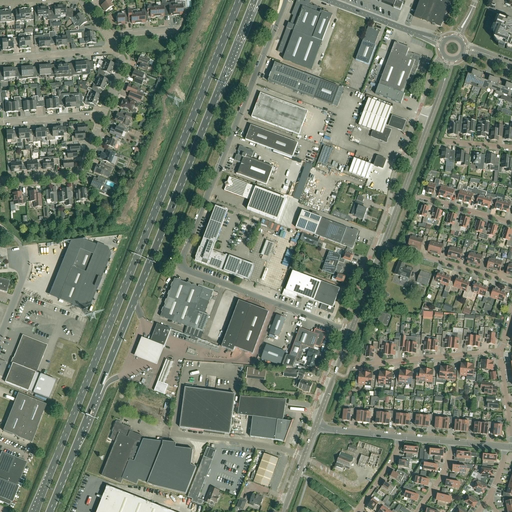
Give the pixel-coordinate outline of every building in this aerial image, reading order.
[(104,0),(106,2),(101,5),(105,12),(113,6),(111,3),(114,0),(113,0),(104,0)] [(328,11),(327,10),(324,9),(323,12),(321,11),(322,9),(303,2),(303,1),(300,0),(297,0),(296,4),(296,5),(293,14),(295,15),(291,24),(288,23),(287,28),(286,28),(278,52),(285,54),(283,59),(312,70),(322,41),(332,15),(327,14),(328,11)] [(443,21),(445,15),(447,14),(446,12),(449,6),(451,5),(450,3),(450,0),(420,0),(414,17),(433,24),(436,25),(438,26),(441,27),(442,24),(444,23),(443,21)] [(170,16),(176,15),(175,1),(175,5),(171,6),(171,3),(166,3),(166,10),(169,10),(170,16)] [(175,1),(176,15),(183,15),(183,9),(186,9),(185,2),(180,2),(180,1),(175,1)] [(163,11),(166,10),(166,3),(160,3),(161,6),(156,7),(157,17),(164,16),(163,11)] [(146,4),(147,8),(147,12),(147,13),(150,13),(150,17),(157,17),(156,7),(152,7),(152,4),(146,4)] [(55,15),(52,15),(52,20),(58,20),(57,18),(60,18),(60,6),(54,7),(55,15)] [(66,16),(69,17),(72,9),(69,8),(68,11),(65,9),(65,6),(60,6),(60,18),(61,18),(60,15),(66,15),(67,15),(66,16)] [(43,8),(43,16),(43,19),(47,19),(47,20),(52,20),(52,15),(49,16),(48,7),(43,8)] [(16,21),(25,21),(24,8),(23,9),(22,9),(21,9),(19,10),(15,11),(16,21)] [(24,8),(25,21),(34,20),(33,14),(30,14),(30,9),(27,9),(26,9),(25,8),(24,8)] [(40,17),(43,16),(43,8),(37,8),(38,16),(35,16),(35,22),(38,22),(38,19),(39,19),(40,18),(40,17)] [(142,13),(138,13),(137,13),(138,23),(145,23),(145,17),(148,17),(147,13),(147,12),(147,8),(144,8),(144,10),(142,10),(142,13)] [(73,18),(77,22),(84,17),(81,13),(78,15),(74,13),(76,11),(72,9),(69,17),(72,19),(72,17),(73,18)] [(138,23),(137,13),(137,10),(131,11),(131,9),(127,9),(128,18),(131,18),(132,24),(138,23)] [(5,10),(6,22),(14,21),(14,15),(11,16),(11,10),(8,10),(7,10),(6,10),(5,10)] [(117,17),(116,17),(116,21),(117,21),(118,25),(125,24),(124,19),(127,19),(126,11),(121,11),(121,14),(117,15),(117,17)] [(78,27),(78,30),(86,30),(87,30),(87,26),(82,27),(81,27),(80,27),(87,22),(84,17),(77,22),(73,25),(75,27),(78,27)] [(511,21),(510,21),(511,20),(508,20),(507,20),(508,19),(505,19),(499,17),(494,32),(493,33),(493,34),(493,35),(493,36),(493,37),(494,37),(494,38),(494,39),(495,40),(495,41),(496,42),(497,42),(497,43),(498,43),(499,44),(511,48),(511,21)] [(374,47),(380,32),(372,29),(373,28),(368,26),(363,41),(356,60),(368,65),(375,47),(374,47)] [(82,39),(94,38),(94,32),(86,33),(86,30),(78,30),(78,33),(81,33),(82,39)] [(66,31),(66,37),(61,37),(62,46),(67,45),(67,38),(70,37),(70,32),(69,31),(66,31)] [(52,38),(52,32),(49,32),(49,34),(44,35),(45,47),(50,47),(49,38),(52,38)] [(56,46),(62,46),(61,37),(56,37),(55,32),(52,32),(52,38),(55,38),(56,46)] [(24,49),(25,49),(24,34),(20,35),(18,36),(19,38),(16,38),(16,44),(19,43),(20,49),(22,49),(23,49),(24,49)] [(24,34),(25,49),(26,49),(27,49),(28,48),(31,48),(30,43),(33,42),(33,37),(24,37),(24,34)] [(39,48),(45,47),(44,35),(43,35),(34,36),(34,40),(38,40),(39,48)] [(16,44),(16,38),(7,39),(8,51),(9,51),(10,50),(11,50),(14,50),(13,44),(16,44)] [(94,40),(94,38),(82,39),(83,44),(88,44),(89,47),(93,46),(93,43),(96,43),(96,40),(94,40)] [(7,51),(8,51),(7,39),(0,39),(0,45),(2,45),(3,50),(5,50),(6,51),(7,51)] [(403,94),(403,93),(406,84),(410,86),(421,57),(408,52),(409,49),(394,43),(379,85),(403,94)] [(146,58),(140,56),(137,63),(140,64),(139,68),(147,71),(148,67),(147,67),(150,60),(150,59),(147,58),(146,58)] [(85,61),(80,61),(80,63),(81,73),(81,75),(90,75),(90,73),(90,71),(90,70),(90,66),(87,66),(86,66),(85,61)] [(102,63),(101,65),(112,69),(114,64),(106,61),(104,61),(103,63),(102,63)] [(75,67),(72,67),(72,76),(81,75),(81,73),(80,63),(75,63),(76,66),(75,67)] [(275,63),(276,63),(269,81),(268,81),(333,106),(333,105),(340,87),(275,63)] [(63,77),(63,74),(62,64),(57,65),(58,68),(57,69),(54,69),(54,71),(54,75),(55,75),(55,78),(63,77)] [(67,64),(62,64),(63,74),(63,77),(72,77),(72,76),(72,67),(68,68),(68,67),(67,64)] [(45,78),(45,75),(44,66),(44,65),(39,65),(40,66),(39,66),(39,72),(36,72),(36,78),(38,78),(38,77),(42,76),(42,78),(45,78)] [(54,77),(54,75),(54,71),(50,71),(50,65),(44,66),(45,75),(48,75),(48,78),(54,77)] [(99,68),(97,73),(103,75),(104,72),(110,74),(112,69),(101,65),(100,65),(99,68)] [(4,78),(9,78),(9,68),(8,69),(8,68),(7,67),(4,68),(3,68),(3,69),(3,75),(0,75),(0,76),(1,81),(4,81),(4,78)] [(22,80),(27,79),(27,76),(27,67),(21,68),(21,74),(18,74),(18,80),(22,80)] [(27,67),(27,76),(27,79),(27,78),(36,78),(36,72),(33,73),(32,67),(27,67)] [(17,80),(18,80),(18,74),(15,74),(14,68),(9,68),(9,78),(17,77),(17,80)] [(134,70),(132,77),(135,78),(134,82),(141,85),(143,81),(142,81),(144,74),(144,73),(141,72),(140,72),(134,70)] [(473,86),(478,73),(473,71),(471,75),(468,74),(465,83),(469,85),(473,86)] [(102,78),(103,75),(97,73),(98,73),(96,78),(98,79),(99,80),(98,82),(106,85),(108,80),(102,78)] [(482,79),(483,75),(478,73),(473,86),(479,88),(482,89),(485,81),(482,79)] [(487,91),(488,88),(491,89),(495,80),(489,78),(488,82),(485,81),(482,89),(487,91)] [(499,86),(500,82),(495,80),(491,89),(494,90),(494,93),(499,95),(502,87),(499,86)] [(88,87),(88,88),(92,89),(97,91),(98,88),(104,90),(106,85),(98,82),(97,85),(96,85),(94,84),(92,89),(88,87)] [(506,101),(511,86),(506,84),(505,88),(502,87),(499,95),(502,96),(501,99),(506,101)] [(97,91),(92,89),(88,88),(82,85),(81,89),(89,92),(87,96),(98,101),(100,96),(94,93),(95,90),(97,91)] [(131,99),(132,98),(140,101),(143,95),(136,92),(138,89),(128,85),(126,92),(129,93),(128,97),(131,99)] [(405,94),(403,93),(403,94),(379,85),(375,94),(401,104),(405,94)] [(299,135),(308,111),(261,93),(252,117),(299,135)] [(70,94),(61,94),(62,105),(65,105),(66,108),(71,108),(70,98),(70,94)] [(32,102),(29,102),(30,111),(36,111),(35,103),(38,102),(38,101),(38,96),(36,96),(33,97),(32,100),(32,102)] [(47,110),(53,109),(52,100),(49,100),(49,99),(48,96),(43,96),(43,98),(42,98),(42,101),(43,101),(43,102),(46,102),(47,110)] [(79,103),(79,101),(79,96),(75,96),(75,97),(70,98),(71,108),(76,107),(76,104),(79,103)] [(98,101),(87,96),(84,103),(86,105),(89,106),(90,104),(91,104),(96,106),(98,101)] [(20,104),(20,100),(20,97),(14,97),(14,103),(11,103),(12,112),(18,112),(17,104),(20,104)] [(52,97),(52,100),(53,109),(59,109),(58,101),(61,101),(61,97),(52,97)] [(8,98),(2,98),(2,105),(5,105),(6,113),(12,112),(11,103),(8,104),(8,98)] [(120,107),(128,110),(131,111),(131,113),(134,114),(135,114),(136,111),(136,110),(133,108),(134,104),(135,100),(128,98),(129,98),(128,101),(127,101),(123,99),(120,107)] [(386,143),(391,130),(385,128),(390,115),(393,107),(369,98),(363,113),(360,122),(358,125),(373,131),(370,137),(386,143)] [(24,111),(30,111),(29,102),(26,102),(26,101),(24,99),(20,100),(20,104),(23,103),(24,111)] [(511,116),(511,115),(511,111),(506,108),(505,109),(501,107),(499,111),(511,116)] [(115,120),(124,124),(123,124),(128,126),(130,122),(130,121),(132,115),(126,113),(125,116),(117,113),(115,120)] [(407,122),(392,116),(387,126),(403,133),(407,122)] [(458,127),(461,127),(462,121),(458,121),(458,122),(456,122),(456,125),(450,124),(450,127),(449,127),(448,130),(450,130),(449,135),(457,135),(458,127)] [(464,123),(463,134),(470,135),(471,132),(474,132),(475,121),(468,121),(468,123),(464,123)] [(478,132),(477,137),(484,137),(485,133),(488,133),(489,122),(483,122),(483,126),(478,126),(478,129),(477,129),(477,132),(478,132)] [(124,128),(125,127),(119,124),(117,127),(116,127),(115,129),(112,128),(109,133),(114,135),(114,134),(121,137),(123,132),(126,133),(127,130),(124,128)] [(492,129),(491,140),(498,141),(498,136),(502,137),(503,126),(496,125),(496,129),(492,129)] [(57,127),(58,137),(61,136),(61,137),(63,137),(64,142),(67,141),(66,134),(66,133),(63,133),(63,127),(61,127),(61,126),(58,126),(58,127),(57,127)] [(251,126),(246,140),(293,157),(298,143),(251,126)] [(49,134),(50,141),(55,140),(55,137),(58,137),(57,127),(52,128),(52,134),(49,134)] [(33,136),(33,142),(39,142),(38,138),(41,138),(40,129),(40,128),(37,128),(37,129),(35,129),(36,135),(33,136)] [(40,129),(41,138),(46,137),(47,141),(50,141),(49,134),(46,135),(46,128),(40,129)] [(30,142),(33,142),(33,136),(30,136),(29,130),(28,130),(28,129),(24,129),(24,130),(24,139),(27,139),(27,140),(28,142),(30,142)] [(13,137),(12,131),(11,131),(10,130),(7,130),(7,131),(6,131),(7,141),(11,140),(11,144),(16,143),(16,137),(13,137)] [(16,137),(16,143),(22,143),(22,139),(24,139),(24,130),(18,130),(19,137),(16,137)] [(78,132),(75,132),(75,136),(72,137),(72,142),(78,142),(78,138),(85,138),(84,132),(78,132)] [(121,140),(115,138),(113,141),(107,138),(105,145),(114,148),(116,144),(119,145),(121,140)] [(77,151),(80,151),(79,145),(73,145),(72,142),(66,143),(66,148),(70,148),(70,152),(77,151)] [(266,185),(273,167),(251,158),(252,157),(254,151),(240,146),(234,160),(240,163),(240,162),(242,163),(238,174),(266,185)] [(106,154),(102,153),(99,158),(103,160),(111,164),(114,156),(119,158),(120,155),(111,151),(107,149),(105,153),(106,153),(106,154)] [(450,154),(450,150),(442,149),(441,159),(445,159),(445,160),(445,161),(449,161),(449,163),(454,163),(455,156),(451,155),(450,154)] [(70,152),(67,152),(67,156),(64,156),(64,162),(71,161),(70,158),(77,157),(77,151),(70,152)] [(468,166),(469,156),(465,155),(466,152),(458,152),(456,162),(462,163),(461,165),(468,166)] [(473,164),(475,164),(475,165),(476,166),(478,167),(477,170),(483,170),(484,159),(481,158),(481,154),(474,153),(473,164)] [(489,165),(490,166),(490,170),(498,171),(499,167),(499,163),(495,163),(495,155),(493,155),(493,154),(490,154),(490,155),(487,154),(486,164),(489,165)] [(511,159),(510,159),(511,156),(503,155),(502,161),(501,161),(501,164),(502,164),(502,168),(507,168),(506,171),(511,171),(511,159)] [(377,156),(373,166),(383,169),(387,160),(377,156)] [(40,163),(40,166),(43,166),(43,170),(48,169),(48,157),(39,158),(40,160),(40,163)] [(53,165),(56,165),(55,157),(48,157),(48,169),(54,169),(53,165)] [(368,179),(372,169),(373,166),(369,164),(363,162),(354,158),(353,162),(349,172),(361,177),(368,179)] [(21,165),(24,165),(24,160),(21,161),(21,162),(16,163),(17,172),(22,171),(21,165)] [(27,160),(24,160),(24,165),(27,165),(27,171),(32,170),(32,161),(27,162),(27,160)] [(37,163),(40,163),(40,160),(37,160),(37,161),(32,161),(32,170),(38,170),(37,163)] [(11,172),(17,172),(16,163),(11,163),(11,162),(8,162),(8,165),(11,165),(11,172)] [(113,168),(105,165),(104,167),(105,168),(104,168),(96,165),(96,167),(95,167),(94,168),(94,169),(94,170),(94,171),(94,172),(105,176),(107,172),(111,174),(113,168)] [(106,179),(100,177),(99,179),(97,180),(94,178),(91,186),(100,190),(101,186),(102,187),(103,186),(106,179)] [(247,210),(278,221),(287,199),(229,177),(228,182),(224,183),(226,185),(224,191),(250,201),(247,210)] [(434,190),(437,191),(440,180),(436,179),(434,184),(429,183),(426,193),(433,195),(434,190)] [(440,180),(437,191),(440,192),(438,196),(445,198),(448,188),(439,186),(440,180)] [(453,195),(455,196),(456,196),(459,184),(457,191),(448,188),(445,198),(452,200),(453,195)] [(459,201),(464,202),(468,187),(459,184),(456,196),(455,196),(455,198),(457,199),(457,200),(459,201)] [(473,189),(468,187),(464,202),(470,204),(472,200),(474,200),(476,194),(477,190),(478,188),(474,187),(473,189)] [(70,189),(62,189),(62,192),(58,192),(59,196),(60,202),(65,202),(66,202),(66,206),(72,205),(71,196),(72,196),(72,193),(71,192),(70,189)] [(78,189),(78,191),(74,191),(74,194),(75,193),(76,202),(80,201),(80,200),(87,199),(87,195),(86,195),(86,190),(85,189),(78,189)] [(51,193),(51,191),(51,190),(46,190),(46,200),(47,200),(47,202),(47,203),(48,203),(51,203),(52,203),(57,203),(56,192),(51,193)] [(477,205),(483,206),(485,197),(487,192),(477,190),(476,194),(474,200),(475,199),(477,200),(476,205),(477,205)] [(41,193),(37,194),(37,191),(30,192),(30,196),(29,196),(30,198),(30,199),(31,199),(31,202),(34,201),(35,207),(42,207),(41,193)] [(13,193),(14,205),(22,204),(26,204),(25,197),(22,197),(22,196),(21,192),(13,193)] [(483,206),(489,208),(490,204),(493,205),(495,199),(485,197),(483,206)] [(495,199),(493,205),(493,204),(496,204),(495,209),(501,211),(504,201),(495,198),(495,199)] [(362,204),(357,201),(353,211),(356,212),(355,215),(358,216),(358,218),(363,220),(367,209),(361,207),(362,204)] [(511,210),(511,208),(511,203),(504,201),(501,211),(508,213),(509,208),(511,209),(511,210)] [(424,217),(423,222),(427,224),(430,213),(427,212),(428,210),(427,209),(427,207),(421,205),(419,211),(420,212),(419,216),(424,217)] [(216,206),(202,243),(195,261),(249,281),(255,266),(226,255),(225,256),(212,251),(227,211),(216,206)] [(433,214),(430,213),(427,224),(431,225),(433,219),(438,221),(439,217),(440,217),(442,211),(436,210),(435,211),(433,211),(433,214)] [(296,228),(315,235),(352,249),(359,232),(321,218),(302,211),(296,228)] [(455,231),(458,221),(455,220),(456,217),(454,217),(455,215),(449,213),(447,219),(448,220),(447,223),(452,225),(451,230),(455,231)] [(460,221),(458,221),(455,231),(454,236),(458,237),(461,227),(466,229),(467,225),(468,225),(470,219),(463,217),(463,219),(461,219),(460,221)] [(482,225),(483,223),(476,221),(475,227),(476,227),(475,231),(480,233),(478,238),(483,239),(486,229),(483,228),(484,225),(482,225)] [(275,230),(280,233),(283,227),(278,224),(275,230)] [(486,229),(483,239),(487,240),(489,235),(494,237),(495,233),(496,233),(498,227),(491,225),(491,227),(489,227),(488,229),(486,229)] [(508,240),(506,246),(511,247),(511,242),(511,235),(511,236),(511,233),(510,233),(511,231),(504,229),(503,235),(504,235),(503,239),(508,240)] [(408,246),(414,248),(417,238),(413,236),(414,233),(409,232),(407,239),(410,240),(408,246)] [(314,246),(317,239),(302,234),(300,241),(314,246)] [(422,243),(425,244),(427,237),(424,236),(423,239),(417,238),(414,248),(420,250),(422,243)] [(431,238),(428,238),(427,244),(429,245),(428,252),(434,253),(437,243),(431,241),(431,238)] [(267,261),(274,244),(268,241),(262,259),(267,261)] [(243,250),(249,252),(253,244),(247,242),(243,250)] [(444,242),(443,245),(437,243),(434,253),(440,255),(442,249),(445,250),(447,243),(444,242)] [(447,257),(454,259),(456,249),(457,246),(455,245),(455,244),(452,244),(451,244),(448,243),(446,250),(449,251),(447,257)] [(79,247),(58,299),(72,305),(73,305),(82,309),(89,306),(96,287),(98,288),(97,286),(99,279),(102,279),(100,278),(109,255),(106,248),(102,246),(97,244),(97,245),(95,248),(93,253),(79,247)] [(454,259),(460,261),(462,254),(465,255),(466,248),(463,248),(463,250),(456,249),(454,259)] [(477,251),(468,249),(466,256),(469,256),(467,263),(473,265),(476,254),(477,251)] [(322,271),(326,272),(327,269),(333,271),(335,272),(334,273),(339,275),(340,275),(342,267),(337,265),(338,262),(344,264),(345,260),(340,258),(339,259),(337,258),(332,256),(333,253),(329,252),(322,271)] [(345,260),(351,262),(353,256),(345,253),(344,256),(341,255),(341,256),(333,253),(332,256),(337,258),(339,259),(340,258),(345,260)] [(481,260),(484,261),(486,254),(483,253),(482,256),(476,254),(473,265),(479,266),(481,260)] [(487,268),(493,270),(496,260),(490,258),(490,255),(488,254),(486,261),(488,262),(487,268)] [(501,265),(504,266),(506,260),(503,259),(497,257),(496,260),(493,270),(499,272),(501,265)] [(401,276),(409,279),(413,268),(405,265),(405,264),(399,262),(394,274),(400,276),(401,276)] [(327,269),(326,272),(333,275),(332,280),(336,282),(336,280),(343,283),(345,277),(340,275),(339,275),(334,273),(335,272),(333,271),(327,269)] [(310,300),(317,280),(293,271),(286,290),(284,289),(282,296),(295,300),(297,295),(310,300)] [(421,271),(417,282),(427,286),(431,275),(421,271)] [(441,284),(445,274),(439,272),(437,276),(434,275),(430,286),(435,287),(437,282),(441,284)] [(450,276),(445,274),(441,284),(446,286),(444,291),(448,292),(453,281),(452,282),(450,281),(451,279),(449,278),(450,276)] [(0,290),(7,292),(10,281),(0,277),(0,290)] [(455,282),(453,281),(448,292),(449,293),(451,286),(460,289),(463,280),(459,278),(458,280),(456,279),(455,282)] [(202,289),(177,280),(175,279),(160,316),(188,327),(202,289)] [(340,289),(321,282),(317,280),(310,300),(322,304),(320,310),(333,314),(335,309),(333,308),(340,289)] [(468,281),(463,280),(460,289),(464,291),(462,297),(467,299),(467,298),(471,286),(471,287),(468,286),(469,284),(468,283),(468,281)] [(471,286),(467,298),(471,299),(473,293),(478,295),(482,285),(477,283),(476,285),(475,284),(474,287),(471,286)] [(425,289),(419,287),(412,285),(410,290),(424,294),(425,289)] [(487,298),(490,291),(489,293),(487,292),(488,289),(486,289),(487,287),(482,285),(478,295),(487,298)] [(203,287),(202,289),(188,327),(203,332),(209,315),(205,313),(213,291),(203,287)] [(492,292),(490,291),(487,298),(488,297),(497,300),(500,290),(495,288),(495,290),(493,290),(492,292)] [(505,292),(500,290),(497,300),(506,303),(506,304),(508,298),(505,297),(506,294),(504,294),(505,292)] [(222,347),(233,351),(235,348),(251,305),(239,301),(222,347)] [(251,305),(235,348),(253,354),(269,312),(251,305)] [(381,312),(377,322),(387,326),(391,316),(381,312)] [(279,337),(286,318),(277,315),(270,334),(279,337)] [(171,329),(157,324),(150,341),(150,342),(164,347),(171,329)] [(473,336),(472,346),(478,347),(478,345),(479,345),(480,342),(483,343),(484,332),(484,327),(481,327),(480,331),(479,331),(478,337),(473,336)] [(314,333),(300,328),(289,356),(296,359),(297,358),(301,345),(313,349),(315,345),(320,347),(326,333),(315,329),(314,333)] [(488,342),(488,344),(495,344),(495,338),(494,338),(495,334),(489,334),(490,328),(485,328),(484,339),(487,339),(487,342),(488,342)] [(467,346),(472,346),(473,336),(468,336),(469,330),(464,330),(463,341),(466,341),(466,344),(467,344),(467,346)] [(447,338),(448,332),(443,332),(442,343),(445,343),(445,346),(446,346),(446,348),(451,349),(452,338),(447,338)] [(453,333),(452,338),(451,349),(456,349),(457,347),(458,347),(459,345),(461,345),(462,334),(453,333)] [(430,351),(431,341),(426,340),(427,335),(422,334),(421,345),(424,345),(423,348),(425,348),(425,350),(430,351)] [(383,352),(383,354),(388,355),(389,345),(384,344),(384,339),(383,339),(383,335),(379,335),(379,338),(380,338),(379,349),(382,350),(381,352),(383,352)] [(13,363),(12,363),(5,382),(49,399),(56,380),(36,372),(37,368),(46,346),(23,336),(14,359),(13,360),(12,362),(13,363)] [(403,347),(402,350),(404,350),(404,352),(409,353),(411,337),(401,336),(400,347),(403,347)] [(436,341),(431,341),(430,351),(435,351),(436,349),(437,349),(437,347),(440,347),(441,336),(437,336),(436,341)] [(411,337),(409,353),(414,353),(414,351),(416,351),(416,349),(419,349),(420,338),(411,337)] [(164,348),(142,339),(134,357),(156,366),(164,348)] [(394,345),(389,345),(388,355),(393,355),(393,353),(395,354),(395,351),(398,351),(399,340),(394,340),(394,345)] [(377,353),(378,342),(373,342),(373,347),(368,347),(367,351),(366,351),(366,357),(372,358),(372,356),(374,356),(374,353),(377,353)] [(267,345),(261,359),(280,366),(285,352),(267,345)] [(305,365),(306,365),(313,368),(316,359),(318,353),(309,350),(308,353),(307,357),(305,362),(305,364),(305,365)] [(286,355),(282,366),(293,367),(296,359),(289,356),(286,355)] [(478,363),(478,368),(485,369),(485,370),(488,371),(488,369),(492,370),(493,362),(482,361),(481,364),(478,363)] [(466,376),(468,365),(461,364),(460,371),(457,370),(457,378),(460,378),(460,375),(466,376)] [(474,365),(468,365),(466,376),(472,377),(472,378),(476,379),(476,372),(473,372),(474,365)] [(440,378),(446,379),(447,368),(441,367),(440,374),(437,374),(436,380),(440,380),(440,378)] [(454,369),(447,368),(446,379),(452,380),(452,381),(455,382),(456,376),(453,375),(454,369)] [(257,373),(254,373),(254,379),(267,380),(268,371),(257,370),(257,373)] [(301,383),(299,387),(299,388),(304,390),(304,391),(306,392),(308,391),(309,392),(312,384),(302,381),(303,378),(305,373),(299,371),(284,370),(284,376),(297,377),(297,376),(300,377),(298,382),(301,383)] [(422,381),(425,382),(427,370),(420,370),(420,376),(417,376),(416,383),(422,384),(422,381)] [(433,371),(427,370),(425,382),(429,382),(429,385),(435,385),(435,378),(432,378),(433,371)] [(402,383),(405,383),(406,372),(400,371),(399,378),(396,378),(395,385),(401,386),(402,383)] [(379,384),(385,384),(386,373),(380,372),(379,379),(376,379),(375,385),(379,385),(379,384)] [(411,388),(414,388),(415,380),(412,379),(413,373),(406,372),(405,383),(411,384),(411,388)] [(359,384),(365,385),(366,374),(359,373),(359,380),(356,379),(355,386),(358,386),(359,384)] [(393,374),(386,373),(385,384),(391,385),(391,387),(394,387),(395,381),(392,380),(393,374)] [(372,374),(366,374),(365,385),(371,386),(371,387),(374,388),(375,381),(372,381),(372,374)] [(158,381),(155,390),(164,394),(168,385),(158,381)] [(492,387),(492,384),(481,383),(481,389),(485,389),(485,394),(496,395),(496,387),(492,387)] [(205,429),(207,429),(210,429),(210,431),(230,434),(235,394),(185,387),(180,427),(206,431),(205,430),(205,429)] [(31,442),(46,405),(18,393),(14,403),(3,431),(31,442)] [(250,437),(275,440),(285,441),(285,442),(291,426),(291,422),(283,421),(286,400),(240,397),(239,410),(253,412),(250,437)] [(494,409),(494,408),(498,409),(498,402),(494,401),(494,398),(487,397),(486,408),(491,408),(491,409),(491,410),(494,410),(494,409)] [(353,415),(354,409),(344,408),(344,416),(343,416),(341,420),(343,420),(343,421),(349,421),(350,421),(350,415),(353,415)] [(364,410),(363,423),(363,422),(369,423),(370,417),(373,417),(374,409),(370,408),(370,410),(364,410)] [(357,415),(357,422),(363,422),(363,423),(364,410),(355,409),(354,415),(357,415)] [(382,424),(384,411),(374,410),(374,416),(377,417),(376,423),(377,424),(377,423),(382,424)] [(461,432),(462,419),(459,418),(460,416),(459,411),(454,410),(452,424),(455,424),(455,431),(461,431),(461,432)] [(384,411),(382,424),(383,424),(389,424),(389,425),(389,418),(393,418),(393,411),(387,411),(386,414),(384,414),(384,411)] [(402,425),(403,412),(394,411),(394,418),(397,418),(396,425),(402,425)] [(402,425),(408,426),(409,419),(412,420),(413,413),(403,412),(402,425)] [(422,427),(423,414),(423,416),(420,416),(420,412),(414,412),(413,419),(416,419),(416,426),(417,426),(417,427),(421,428),(421,426),(422,426),(422,427)] [(433,415),(423,414),(422,427),(423,427),(423,428),(427,428),(427,427),(428,427),(429,421),(432,421),(433,415)] [(433,422),(436,422),(435,429),(436,429),(436,428),(436,429),(440,430),(441,429),(443,416),(433,416),(433,422)] [(443,416),(441,429),(442,429),(442,430),(447,430),(448,430),(448,423),(451,424),(452,417),(443,416)] [(465,419),(462,419),(461,432),(467,432),(468,426),(471,426),(472,418),(465,418),(465,419)] [(481,434),(482,421),(473,420),(472,427),(475,427),(474,434),(475,434),(475,433),(480,434),(481,434)] [(487,435),(488,428),(491,428),(491,422),(488,422),(488,425),(482,424),(482,421),(481,434),(487,435)] [(496,423),(492,422),(492,429),(495,429),(494,436),(494,435),(500,436),(501,435),(502,435),(502,432),(501,431),(501,426),(495,425),(496,423)] [(113,432),(110,439),(115,441),(102,476),(121,483),(123,479),(137,484),(138,480),(147,483),(147,484),(154,486),(186,494),(196,467),(191,465),(193,450),(176,447),(176,443),(163,441),(163,442),(143,439),(134,461),(130,460),(137,442),(139,443),(139,442),(140,442),(142,436),(133,432),(133,433),(130,432),(131,428),(122,424),(117,423),(116,424),(115,427),(117,428),(116,429),(115,429),(113,432)] [(357,448),(381,456),(383,450),(359,442),(357,447),(357,448)] [(408,446),(404,445),(404,448),(404,453),(406,453),(406,456),(410,457),(412,457),(413,454),(418,454),(418,448),(408,447),(408,446)] [(212,461),(216,451),(207,447),(203,458),(206,459),(212,461)] [(441,457),(443,457),(443,452),(444,452),(444,449),(441,449),(441,451),(430,450),(429,455),(434,456),(434,460),(440,461),(441,457)] [(459,458),(458,461),(465,462),(465,459),(470,459),(471,454),(460,453),(460,451),(457,451),(457,454),(457,458),(459,458)] [(0,500),(9,504),(26,463),(2,453),(0,458),(0,500)] [(344,468),(349,470),(354,459),(341,453),(336,465),(335,469),(336,470),(337,470),(342,472),(344,468)] [(279,459),(274,457),(264,454),(254,482),(268,488),(279,459)] [(372,454),(368,465),(376,468),(380,457),(372,454)] [(494,462),(496,462),(497,458),(497,455),(494,454),(494,456),(483,455),(482,464),(487,464),(487,465),(494,465),(494,462)] [(361,455),(358,463),(366,466),(369,458),(361,455)] [(409,466),(410,460),(410,459),(406,458),(402,458),(403,458),(403,461),(399,461),(398,462),(397,462),(398,466),(398,467),(408,468),(408,466),(409,466)] [(437,471),(437,468),(438,466),(434,465),(434,462),(428,461),(428,464),(424,463),(423,469),(437,471)] [(465,467),(466,464),(458,463),(458,466),(453,466),(452,472),(466,473),(467,467),(465,467)] [(490,470),(490,467),(482,466),(481,475),(484,475),(484,477),(489,477),(489,476),(492,476),(492,470),(490,470)] [(401,481),(403,478),(405,474),(397,470),(397,471),(398,471),(397,474),(392,471),(392,472),(391,472),(390,476),(389,477),(399,483),(399,482),(400,480),(401,481)] [(426,477),(413,474),(412,476),(413,477),(416,478),(415,483),(428,486),(429,481),(425,480),(426,477)] [(446,486),(459,489),(460,485),(461,485),(462,480),(452,478),(451,481),(447,481),(446,486)] [(473,488),(477,490),(476,491),(476,492),(479,494),(480,493),(480,492),(484,493),(486,488),(484,487),(485,484),(478,480),(477,483),(476,483),(473,488)] [(392,492),(395,487),(396,486),(390,481),(390,482),(389,484),(385,482),(385,483),(384,482),(382,487),(382,486),(381,487),(390,493),(391,491),(392,492)] [(173,511),(107,486),(97,511),(173,511)] [(217,497),(219,490),(211,487),(208,493),(206,499),(205,502),(209,503),(210,500),(216,502),(217,502),(218,497),(217,497)] [(416,491),(404,487),(401,492),(402,493),(405,494),(404,497),(417,502),(419,496),(415,495),(416,491)] [(511,489),(508,488),(507,493),(503,492),(503,496),(510,497),(510,495),(511,495),(511,489)] [(450,497),(450,494),(443,492),(442,495),(437,494),(436,500),(450,504),(452,498),(450,497)] [(263,498),(253,494),(250,502),(249,505),(253,506),(254,504),(260,506),(263,498)] [(477,503),(476,502),(475,502),(477,499),(472,495),(470,498),(468,497),(465,502),(474,508),(477,503)] [(506,502),(507,508),(511,506),(511,500),(510,501),(510,499),(503,498),(502,503),(506,502)] [(243,510),(246,502),(240,499),(237,507),(243,510)] [(378,503),(373,499),(369,504),(368,504),(367,506),(367,507),(366,508),(371,511),(372,510),(373,511),(376,506),(378,508),(382,502),(380,500),(378,503)] [(387,505),(382,502),(378,508),(381,509),(379,511),(386,511),(388,510),(385,508),(387,505)]
